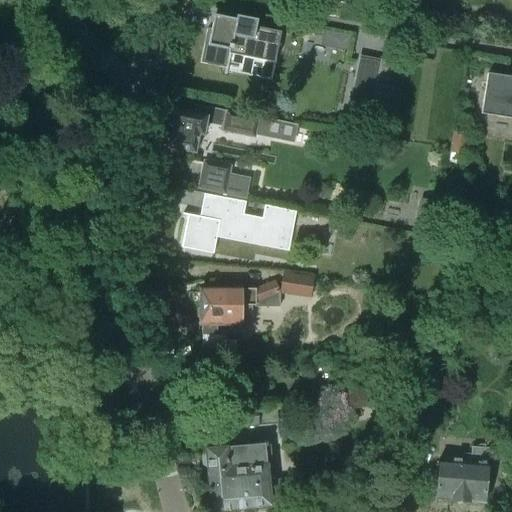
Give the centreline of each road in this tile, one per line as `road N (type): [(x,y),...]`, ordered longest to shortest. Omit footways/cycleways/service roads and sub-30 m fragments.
road 1 (residential): [(174,511),(128,328),(123,272),(127,176),(149,76)]
road 2 (unclassified): [(149,76),(106,66),(45,0)]
